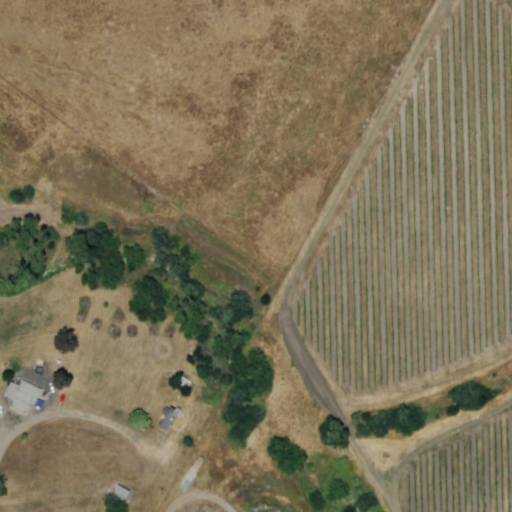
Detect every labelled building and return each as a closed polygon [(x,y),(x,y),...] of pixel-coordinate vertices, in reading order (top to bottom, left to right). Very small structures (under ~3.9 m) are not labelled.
[(13,408),(16,402),(6,397),(13,383),(21,388),(25,381),(44,391),(35,409),(31,407),(27,416),(13,408)] [(153,424),(163,430),(173,414),(163,408),(153,424)] [(169,432),(174,423),(171,422),(175,415),(171,412),(162,428),(169,432)] [(185,421),(179,417),(182,412),(188,415),(185,421)] [(132,494),(126,504),(114,497),(120,487),(132,494)]
